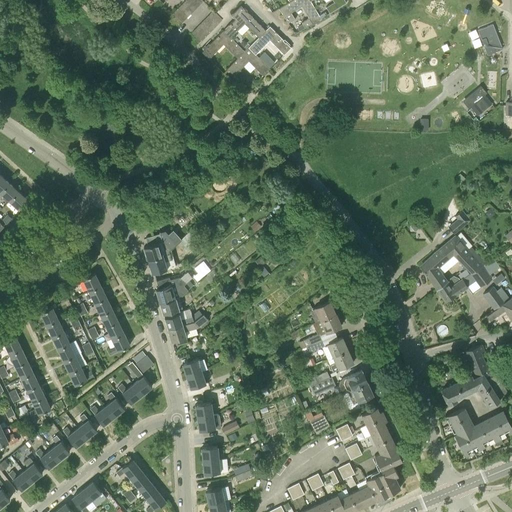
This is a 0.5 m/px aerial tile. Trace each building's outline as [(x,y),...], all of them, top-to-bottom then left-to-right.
[(195,9),(186,0),(182,5),(191,14),(195,9)] [(199,5),(193,0),(186,0),(195,9),(199,5)] [(279,8),(284,16),(288,22),(295,18),(291,12),(302,6),(309,18),(302,22),(305,27),(312,23),(315,21),(315,20),(318,19),(321,18),(310,0),(291,0),(289,1),(279,8)] [(310,0),(332,0),(334,1),(325,6),(329,12),(346,2),(344,0),(310,0)] [(191,14),(182,5),(177,9),(186,18),(191,14)] [(229,24),(223,30),(230,37),(243,25),(257,38),(266,30),(247,11),(246,11),(245,10),(245,9),(241,5),(231,14),(235,18),(231,22),(229,24)] [(186,18),(177,9),(173,13),(182,22),(186,18)] [(213,11),(209,15),(218,24),(222,20),(215,13),(213,11)] [(218,24),(209,15),(205,19),(214,28),(218,24)] [(214,28),(205,19),(200,23),(209,33),(214,28)] [(209,33),(200,23),(196,28),(205,37),(209,33)] [(478,30),(483,43),(501,46),(492,24),(478,30)] [(270,26),(266,30),(257,38),(249,47),(256,54),(270,40),(284,54),(291,47),(289,45),(290,44),(285,39),(284,40),(277,33),(275,31),(270,26)] [(205,37),(196,28),(192,32),(201,41),(205,37)] [(230,37),(223,30),(218,35),(216,37),(209,44),(210,44),(208,47),(207,46),(202,51),(209,58),(223,44),(237,58),(244,51),(230,37)] [(502,48),(484,45),(487,54),(502,48)] [(270,68),(256,54),(249,47),(244,51),(237,58),(227,68),(234,75),(249,61),(263,75),(266,72),(265,72),(267,70),(268,70),(270,68)] [(271,58),(266,64),(269,67),(275,62),(271,58)] [(426,88),(439,85),(436,70),(422,73),(426,88)] [(478,115),(492,103),(485,96),(471,107),(478,115)] [(428,119),(427,119),(423,119),(420,119),(420,122),(420,130),(428,130),(428,119)] [(460,173),(454,179),(460,184),(465,178),(460,173)] [(0,174),(0,191),(1,192),(9,182),(0,174)] [(9,182),(1,192),(10,200),(18,190),(9,182)] [(18,190),(10,200),(19,209),(28,199),(18,190)] [(455,215),(458,218),(464,225),(469,220),(461,210),(455,215)] [(7,223),(12,217),(8,214),(3,219),(7,223)] [(464,225),(458,218),(448,226),(454,233),(464,225)] [(409,225),(414,231),(421,226),(416,220),(409,225)] [(251,226),(255,231),(261,226),(256,221),(251,226)] [(148,246),(144,247),(147,257),(169,251),(168,250),(176,244),(165,232),(145,238),(148,246)] [(182,239),(178,243),(186,252),(198,242),(190,232),(182,239)] [(438,250),(445,259),(452,253),(453,255),(464,245),(456,235),(438,250)] [(204,251),(212,244),(205,236),(197,244),(204,251)] [(468,274),(481,265),(483,263),(470,246),(467,248),(464,245),(453,255),(468,274)] [(437,289),(446,281),(446,280),(436,267),(445,259),(438,250),(436,251),(420,266),(437,289)] [(169,251),(147,257),(151,273),(167,268),(165,261),(169,260),(171,259),(169,251)] [(255,260),(259,266),(265,262),(260,256),(255,260)] [(446,281),(437,289),(445,300),(476,280),(481,286),(491,279),(488,275),(500,267),(493,258),(482,266),(481,265),(468,274),(460,280),(451,287),(446,281)] [(269,272),(264,266),(261,269),(259,271),(263,277),(269,272)] [(504,272),(495,278),(498,283),(507,277),(504,272)] [(83,278),(89,291),(101,285),(95,273),(83,278)] [(446,280),(446,281),(451,287),(460,280),(458,277),(453,275),(446,280)] [(160,301),(179,296),(182,295),(188,290),(183,284),(184,283),(179,277),(170,279),(169,277),(156,280),(159,288),(156,289),(160,301)] [(189,279),(184,283),(183,284),(188,290),(194,285),(189,279)] [(101,285),(89,291),(95,302),(107,297),(101,285)] [(494,309),(505,301),(493,286),(483,293),(494,309)] [(179,296),(160,301),(161,304),(160,305),(161,307),(162,308),(164,313),(179,309),(177,299),(180,298),(179,296)] [(511,296),(487,316),(490,320),(503,310),(503,309),(504,308),(511,318),(511,296)] [(107,297),(95,302),(100,314),(112,308),(107,297)] [(321,319),(336,312),(330,301),(313,308),(310,302),(298,310),(300,316),(302,315),(310,311),(315,322),(321,319)] [(76,307),(78,311),(85,307),(83,303),(76,307)] [(46,325),(58,319),(52,307),(40,312),(46,325)] [(85,307),(78,311),(81,316),(88,312),(85,307)] [(112,308),(100,314),(106,326),(118,320),(112,308)] [(167,324),(168,329),(195,321),(203,314),(199,310),(192,316),(184,318),(181,318),(179,313),(165,317),(165,319),(165,320),(165,322),(167,324)] [(336,312),(321,319),(326,332),(341,325),(336,312)] [(195,321),(168,329),(172,340),(186,336),(185,331),(198,327),(208,320),(203,314),(195,321)] [(70,321),(72,326),(79,323),(77,318),(70,321)] [(52,337),(64,331),(58,319),(46,325),(52,337)] [(118,320),(106,326),(112,338),(124,332),(118,320)] [(79,323),(72,326),(75,331),(82,327),(79,323)] [(302,332),(300,328),(291,334),(293,337),(302,332)] [(57,348),(69,343),(64,331),(52,337),(57,348)] [(124,332),(112,338),(115,345),(109,349),(111,353),(130,344),(124,332)] [(272,332),(267,335),(272,345),(277,342),(272,332)] [(301,340),(304,346),(322,338),(320,332),(301,340)] [(4,342),(10,354),(22,348),(16,336),(4,342)] [(333,356),(348,349),(342,337),(327,344),(321,346),(327,359),(333,356)] [(322,338),(304,346),(306,352),(325,345),(322,338)] [(63,360),(75,355),(81,352),(76,340),(69,343),(57,348),(63,360)] [(82,345),(84,350),(92,346),(89,341),(82,345)] [(466,350),(475,375),(486,370),(485,368),(479,351),(483,349),(481,344),(466,350)] [(92,346),(84,350),(87,355),(94,351),(92,346)] [(501,357),(509,354),(506,347),(498,350),(501,357)] [(22,348),(10,354),(16,366),(27,360),(22,348)] [(354,361),(348,349),(333,356),(335,361),(330,364),(333,371),(354,361)] [(146,355),(142,350),(133,358),(137,362),(146,355)] [(69,372),(81,366),(75,355),(63,360),(69,372)] [(187,375),(201,370),(197,358),(183,362),(187,375)] [(304,368),(316,363),(313,358),(302,363),(304,368)] [(27,360),(16,366),(21,378),(33,372),(27,360)] [(139,379),(133,384),(141,394),(152,386),(132,361),(128,364),(139,379)] [(485,368),(486,370),(494,390),(499,400),(502,398),(508,394),(496,372),(498,370),(494,364),(485,368)] [(84,374),(81,366),(69,372),(75,385),(94,375),(91,370),(84,374)] [(6,370),(0,372),(0,374),(2,378),(9,375),(6,370)] [(205,383),(201,370),(187,375),(191,387),(205,383)] [(308,387),(311,386),(330,377),(327,370),(305,380),(308,387)] [(348,391),(368,382),(362,370),(347,377),(342,378),(340,380),(339,385),(341,389),(345,392),(348,390),(348,391)] [(486,370),(475,375),(476,377),(473,379),(472,376),(441,389),(449,405),(456,402),(454,396),(478,386),(485,397),(484,398),(489,406),(499,401),(499,400),(494,390),(486,370)] [(33,372),(21,378),(27,389),(39,384),(33,372)] [(332,376),(330,377),(311,386),(314,394),(335,384),(332,376)] [(368,382),(348,391),(354,403),(373,395),(368,382)] [(141,394),(133,384),(126,389),(122,383),(118,387),(130,403),(141,394)] [(39,384),(27,389),(32,401),(44,396),(39,384)] [(11,397),(18,394),(15,389),(9,392),(11,397)] [(112,401),(105,406),(114,416),(124,408),(111,392),(107,395),(112,401)] [(20,398),(18,394),(11,397),(13,402),(20,398)] [(44,396),(32,401),(36,409),(29,412),(32,417),(50,408),(44,396)] [(251,410),(252,409),(249,400),(242,402),(246,412),(251,410)] [(197,417),(213,415),(211,402),(195,404),(197,417)] [(6,412),(12,409),(10,404),(3,408),(6,412)] [(114,416),(105,406),(99,411),(94,405),(90,408),(103,425),(114,416)] [(361,414),(366,425),(384,416),(382,411),(379,412),(377,407),(361,414)] [(445,416),(449,425),(467,416),(463,407),(445,416)] [(315,419),(310,408),(305,411),(310,422),(317,435),(331,428),(324,415),(315,419)] [(15,414),(12,409),(6,412),(8,417),(15,414)] [(504,411),(495,415),(504,433),(509,430),(511,434),(511,433),(511,423),(511,425),(504,411)] [(84,422),(78,427),(86,438),(97,430),(84,413),(80,416),(84,422)] [(219,414),(213,415),(197,417),(199,430),(215,428),(215,427),(221,426),(219,414)] [(504,433),(495,415),(486,419),(498,441),(501,439),(499,435),(504,433)] [(384,416),(366,425),(371,434),(386,427),(384,422),(387,421),(384,416)] [(459,433),(463,431),(469,428),(468,426),(471,424),(467,416),(449,425),(453,433),(458,431),(459,433)] [(498,441),(486,419),(479,423),(488,441),(493,439),(495,443),(498,441)] [(224,433),(239,426),(236,420),(221,428),(224,433)] [(13,431),(21,426),(18,421),(10,425),(13,431)] [(24,426),(25,428),(28,433),(35,430),(31,422),(24,426)] [(339,434),(350,429),(347,423),(336,429),(339,434)] [(488,441),(479,423),(472,427),(482,449),(485,447),(483,444),(488,441)] [(86,438),(78,427),(72,432),(67,426),(63,430),(75,446),(86,438)] [(386,427),(371,434),(376,444),(391,437),(386,427)] [(463,431),(472,449),(477,447),(479,450),(482,449),(472,427),(469,428),(463,431)] [(27,439),(30,436),(25,428),(19,430),(23,437),(25,436),(27,439)] [(2,429),(0,430),(0,445),(9,441),(10,445),(19,440),(17,437),(15,438),(13,433),(6,437),(2,429)] [(353,435),(350,429),(339,434),(341,440),(353,435)] [(463,431),(459,433),(455,436),(466,457),(469,455),(467,452),(472,449),(463,431)] [(237,438),(235,432),(228,436),(230,441),(237,438)] [(57,444),(51,449),(59,459),(69,451),(57,435),(53,438),(57,444)] [(391,437),(376,444),(380,454),(396,446),(391,437)] [(345,448),(348,454),(359,448),(356,442),(345,448)] [(203,460),(218,458),(217,445),(202,447),(203,460)] [(396,446),(380,454),(375,456),(379,464),(381,469),(383,468),(384,470),(365,479),(368,484),(375,500),(385,495),(386,498),(396,494),(394,491),(400,488),(395,476),(398,475),(392,463),(402,459),(399,454),(396,446)] [(59,459),(51,449),(45,454),(40,448),(36,451),(48,468),(59,459)] [(359,448),(348,454),(351,459),(362,454),(359,448)] [(29,466),(24,471),(32,481),(42,472),(30,456),(24,461),(29,466)] [(125,471),(130,477),(141,469),(133,458),(116,471),(119,475),(125,471)] [(220,471),(218,458),(203,460),(204,473),(220,471)] [(4,468),(9,465),(5,460),(0,463),(4,468)] [(343,465),(349,476),(354,473),(349,462),(343,465)] [(235,474),(250,469),(248,463),(233,468),(235,474)] [(343,479),(349,476),(343,465),(338,467),(343,479)] [(255,467),(250,469),(235,474),(237,480),(257,473),(255,467)] [(141,469),(130,477),(138,488),(149,479),(141,469)] [(32,481),(24,471),(17,476),(13,470),(8,473),(21,489),(32,481)] [(332,484),(338,481),(333,470),(327,472),(332,484)] [(312,475),(318,487),(323,484),(318,473),(312,475)] [(312,490),(318,487),(312,475),(307,478),(312,490)] [(149,479),(138,488),(147,498),(157,490),(149,479)] [(258,490),(264,491),(267,480),(261,479),(258,490)] [(93,481),(83,489),(91,500),(97,507),(101,504),(107,498),(93,481)] [(293,485),(298,496),(304,493),(299,482),(293,485)] [(358,489),(366,504),(375,500),(368,484),(358,489)] [(293,499),(298,496),(293,485),(287,488),(293,499)] [(0,506),(10,498),(0,486),(0,506)] [(206,490),(209,503),(224,500),(224,499),(221,487),(206,490)] [(126,497),(133,492),(129,488),(123,493),(126,497)] [(91,500),(83,489),(72,497),(83,511),(86,511),(89,510),(85,505),(91,500)] [(349,494),(356,509),(366,504),(358,489),(349,494)] [(157,490),(147,498),(152,505),(147,509),(148,511),(151,511),(166,500),(157,490)] [(136,496),(133,492),(126,497),(130,501),(136,496)] [(327,499),(333,511),(339,511),(345,510),(339,499),(340,498),(338,494),(327,499)] [(339,499),(345,510),(345,511),(350,511),(356,509),(349,494),(340,498),(339,499)] [(321,511),(333,511),(327,499),(318,504),(321,511)] [(226,511),(224,500),(209,503),(210,511),(226,511)] [(74,511),(66,502),(56,511),(74,511)]
